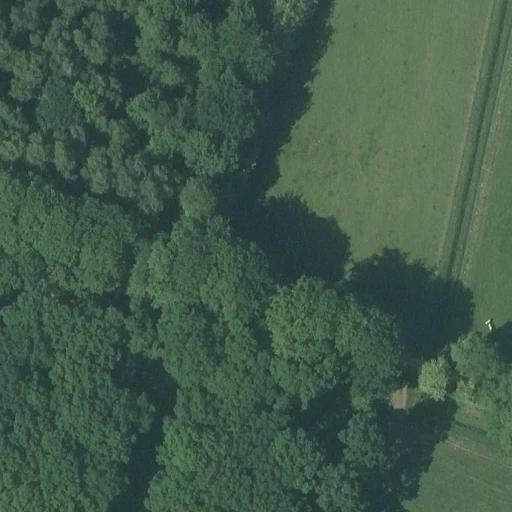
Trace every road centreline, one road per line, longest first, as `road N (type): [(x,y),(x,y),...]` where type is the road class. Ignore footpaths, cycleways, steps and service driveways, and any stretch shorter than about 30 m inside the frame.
road 1 (track): [(511,404),(211,297)]
road 2 (track): [(211,297),(0,229)]
